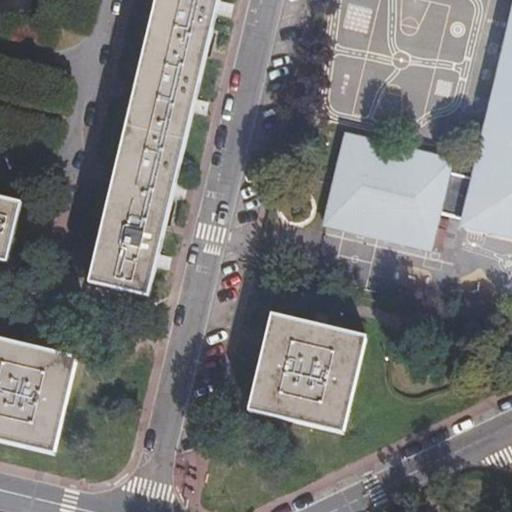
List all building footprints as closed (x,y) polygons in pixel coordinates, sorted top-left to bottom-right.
[(155,0),(91,278),(150,292),(217,0),(155,0)] [(511,16),(470,196),(443,190),(449,163),(340,138),(328,188),(319,229),(428,254),(436,218),(462,225),(461,232),(511,242),(511,16)] [(0,256),(5,258),(19,199),(0,194),(0,256)] [(254,407),(349,430),(370,337),(276,315),(254,407)] [(34,346),(0,337),(0,438),(55,452),(77,356),(34,346)]
